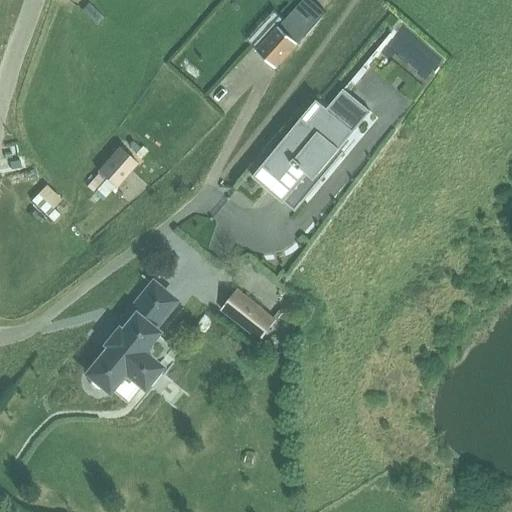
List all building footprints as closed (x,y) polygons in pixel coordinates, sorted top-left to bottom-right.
[(303,0),(286,18),(257,50),(277,68),(306,36),(327,14),(311,0),(303,0)] [(81,9),(96,25),(104,17),(89,2),(81,9)] [(265,10),(236,37),(246,47),(275,20),(265,10)] [(255,175),(253,177),(259,182),(271,192),(277,197),(287,185),(296,193),(298,194),(297,196),(299,198),(324,168),(328,170),(329,171),(344,153),(339,149),(348,139),(371,112),(369,111),(352,131),(333,114),(330,118),(325,114),(328,111),(327,109),(322,106),(314,115),(315,116),(303,130),(296,125),(255,175)] [(116,188),(137,163),(119,147),(98,171),(116,188)] [(46,187),(37,196),(53,211),(58,205),(61,203),(46,187)] [(90,375),(89,379),(89,383),(91,387),(95,390),(99,391),(103,390),(106,387),(108,388),(121,372),(140,388),(161,363),(141,347),(154,332),(149,328),(174,298),(154,281),(123,320),(124,321),(119,328),(121,329),(109,343),(112,345),(89,373),(91,374),(90,375)] [(238,290),(222,310),(260,340),(276,320),(238,290)]
